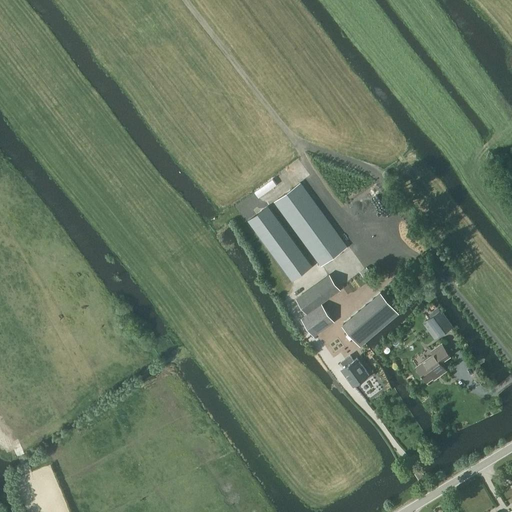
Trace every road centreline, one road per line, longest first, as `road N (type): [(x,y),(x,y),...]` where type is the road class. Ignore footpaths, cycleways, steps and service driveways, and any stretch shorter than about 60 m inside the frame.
road 1 (track): [(314,340),(289,298),(363,243),(184,0)]
road 2 (unclassified): [(511,446),(402,511)]
